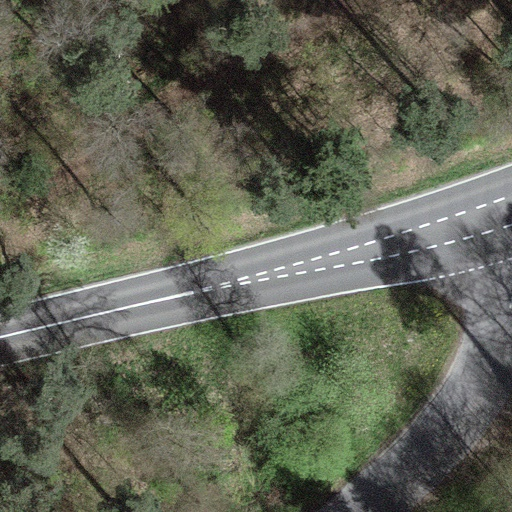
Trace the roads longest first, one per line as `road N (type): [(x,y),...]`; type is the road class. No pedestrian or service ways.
road 1 (tertiary): [(511,211),(0,338)]
road 2 (tertiary): [(511,298),(449,419),(350,511)]
